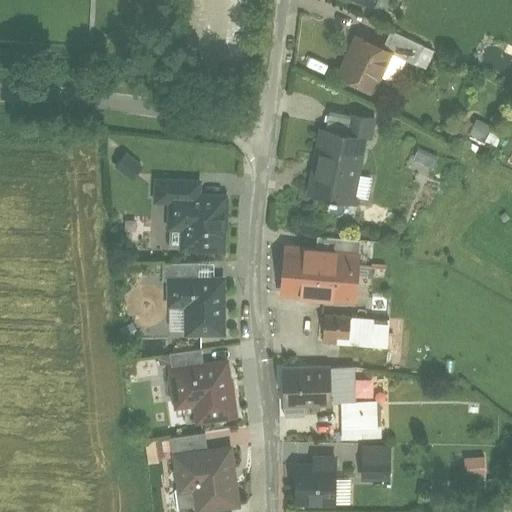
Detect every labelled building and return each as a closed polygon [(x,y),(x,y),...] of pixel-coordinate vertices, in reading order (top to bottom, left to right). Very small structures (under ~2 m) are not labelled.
[(395,17),(388,34),(401,39),(424,50),(432,34),(395,17)] [(388,34),(362,22),(343,63),(382,81),(401,39),(388,34)] [(432,34),(424,50),(433,54),(440,38),(432,34)] [(353,100),(350,119),(368,123),(373,124),(376,105),(353,100)] [(350,119),(327,115),(314,183),(355,191),(368,123),(350,119)] [(498,144),(504,133),(479,121),(474,132),(498,144)] [(146,151),(132,140),(122,153),(136,164),(146,151)] [(423,148),(417,155),(433,166),(438,159),(423,148)] [(182,184),(204,185),(205,168),(160,166),(159,189),(174,190),(182,184)] [(186,239),(231,241),(233,186),(204,185),(182,184),(174,190),(173,218),(187,219),(186,239)] [(324,223),(323,235),(369,238),(370,226),(324,223)] [(323,235),(292,233),(288,283),(366,288),(369,238),(323,235)] [(174,265),(204,265),(204,251),(169,250),(169,267),(174,267),(174,265)] [(232,323),(232,266),(204,265),(174,265),(174,267),(174,294),(191,294),(191,323),(232,323)] [(358,302),(330,301),(330,329),(344,329),(345,323),(358,323),(358,302)] [(381,334),(382,324),(382,302),(358,302),(358,323),(345,323),(344,329),(344,333),(381,334)] [(171,327),(139,327),(139,341),(171,338),(171,327)] [(179,340),(180,354),(211,350),(209,336),(179,340)] [(244,407),(237,347),(211,350),(180,354),(175,355),(180,395),(201,393),(204,412),(244,407)] [(337,352),(288,353),(289,394),(291,394),(312,393),(339,392),(337,352)] [(383,388),(348,389),(349,414),(384,413),(383,388)] [(313,404),(312,393),(291,394),(292,404),(313,404)] [(384,413),(349,414),(349,426),(387,425),(387,413),(384,413)] [(180,436),(180,438),(214,434),(213,419),(178,423),(180,436)] [(170,437),(180,436),(178,423),(168,424),(170,437)] [(166,449),(163,426),(150,428),(152,450),(166,449)] [(247,494),(240,431),(214,434),(180,438),(184,479),(201,477),(203,498),(247,494)] [(399,433),(368,433),(368,456),(399,456),(399,433)] [(320,448),(302,448),(301,452),(290,452),(290,489),(301,489),(301,494),(316,494),(316,490),(353,490),(353,448),(345,448),(345,441),(320,441),(320,448)] [(467,457),(468,479),(487,478),(486,456),(467,457)]
